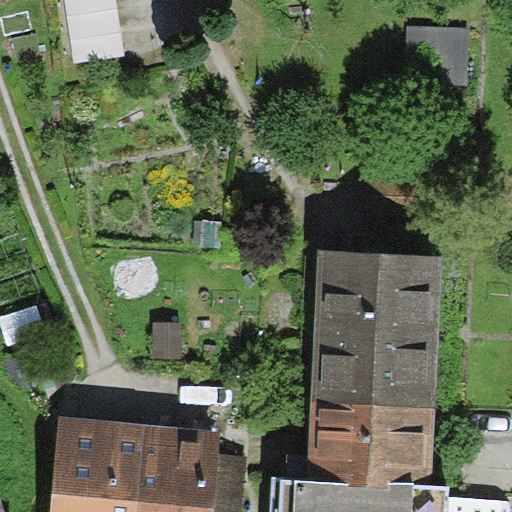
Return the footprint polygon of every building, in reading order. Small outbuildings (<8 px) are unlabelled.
[(121,0),(69,0),(80,68),(131,60),(121,0)] [(467,30),(409,30),(409,85),(467,85),(467,30)] [(418,181),(369,179),(367,222),(416,225),(418,181)] [(312,410),(436,420),(447,268),(319,262),(312,410)] [(436,420),(312,410),(308,463),(289,462),(287,487),(430,498),(436,420)] [(210,511),(217,438),(61,425),(54,511),(210,511)] [(449,511),(450,498),(430,498),(287,487),(275,485),(273,511),(449,511)]
